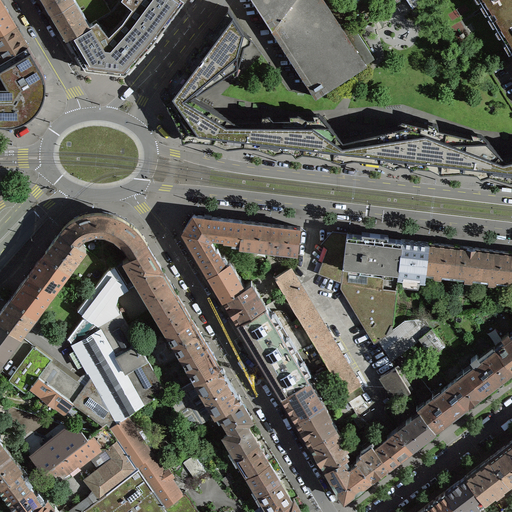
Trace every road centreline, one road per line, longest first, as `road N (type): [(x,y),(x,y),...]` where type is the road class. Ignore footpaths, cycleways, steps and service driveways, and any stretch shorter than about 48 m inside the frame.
road 1 (motorway): [(511,140),(217,103),(72,112),(0,135)]
road 2 (motorway): [(0,136),(208,152),(511,194)]
road 3 (motorway): [(511,165),(0,107)]
road 4 (motorway): [(0,201),(161,181),(511,213)]
road 5 (residential): [(330,511),(131,189)]
road 6 (primary): [(138,184),(511,226)]
road 7 (primary): [(511,200),(225,166),(147,141)]
road 8 (residential): [(377,511),(511,411)]
road 9 (secondary): [(120,117),(207,0)]
road 10 (residential): [(0,299),(86,194)]
road 11 (residential): [(82,114),(21,0)]
